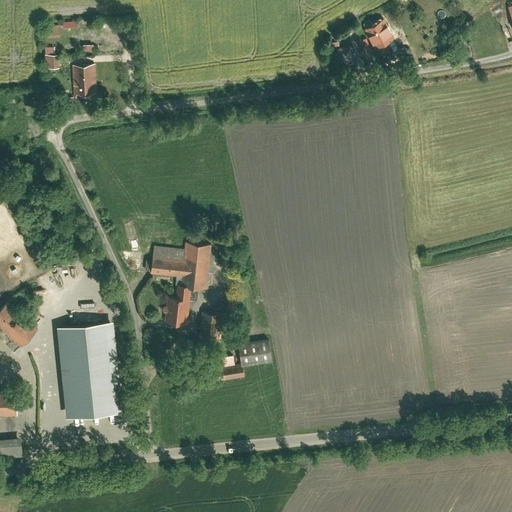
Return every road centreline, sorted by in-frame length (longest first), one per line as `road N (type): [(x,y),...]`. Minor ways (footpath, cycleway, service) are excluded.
road 1 (residential): [(151,455),(135,315),(56,142),(56,126),(511,54)]
road 2 (residential): [(151,455),(511,422)]
road 3 (residential): [(0,470),(151,455)]
